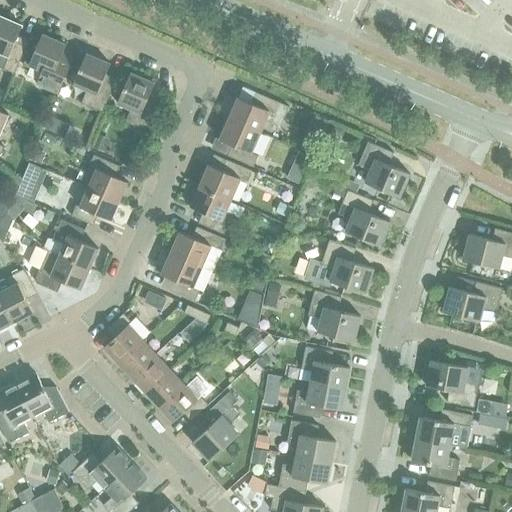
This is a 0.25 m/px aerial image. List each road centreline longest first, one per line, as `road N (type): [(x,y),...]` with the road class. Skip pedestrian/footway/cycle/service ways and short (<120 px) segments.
road 1 (residential): [(31,0),(217,80),(114,300),(60,334)]
road 2 (tertiary): [(471,124),(205,0)]
road 3 (residential): [(224,511),(60,334)]
road 4 (residential): [(471,124),(393,325)]
road 5 (residential): [(393,325),(359,511)]
road 6 (residential): [(511,354),(393,325)]
